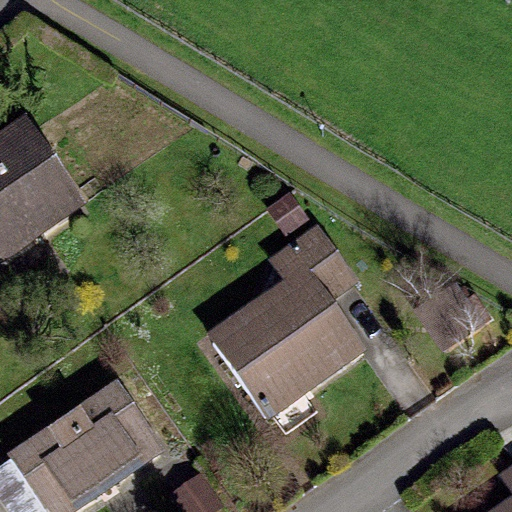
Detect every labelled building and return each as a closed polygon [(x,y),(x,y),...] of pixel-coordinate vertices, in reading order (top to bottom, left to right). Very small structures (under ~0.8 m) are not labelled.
[(15,140),(0,150),(0,270),(71,221),(15,140)] [(281,292),(204,345),(259,424),(353,359),(314,302),(341,284),(308,237),(265,267),(281,292)] [(465,339),(438,299),(418,312),(445,353),(465,339)] [(81,511),(151,465),(109,403),(3,474),(28,511),(81,511)] [(511,507),(511,474),(496,486),(511,507)] [(191,487),(166,505),(170,511),(203,511),(207,509),(191,487)]
